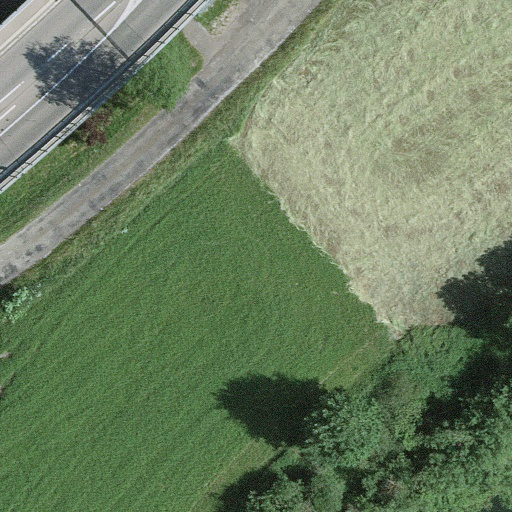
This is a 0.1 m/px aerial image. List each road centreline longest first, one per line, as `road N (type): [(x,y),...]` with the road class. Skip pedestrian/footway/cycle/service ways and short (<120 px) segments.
road 1 (unclassified): [(0,260),(223,66),(283,0)]
road 2 (primary): [(134,0),(0,121)]
